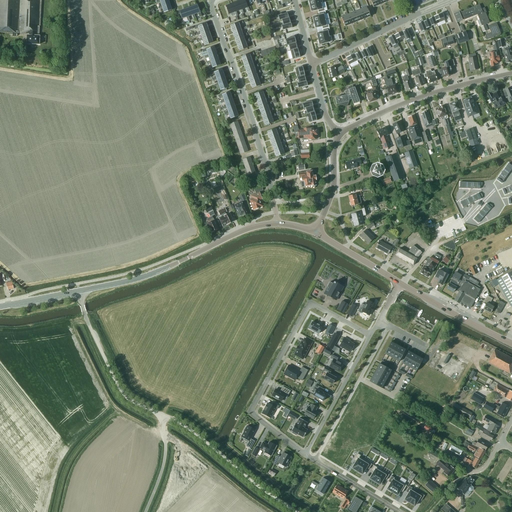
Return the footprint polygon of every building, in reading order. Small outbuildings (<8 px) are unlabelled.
[(33,30),(33,27),(39,27),(40,27),(41,0),(0,0),(0,32),(12,33),(17,33),(20,33),(20,34),(27,34),(27,33),(29,33),(29,30),(33,30)] [(244,0),(242,0),(238,2),(241,10),(242,9),(246,8),(247,7),(244,0)] [(241,10),(238,2),(232,4),(235,12),(236,11),(240,10),(241,10)] [(320,3),(310,6),(311,11),(318,10),(318,13),(325,11),(324,8),(322,8),(320,3)] [(172,10),(170,4),(162,7),(162,6),(158,7),(158,9),(162,8),(164,13),(172,10)] [(235,12),(232,4),(226,6),(229,14),(234,12),(235,12)] [(200,12),(197,5),(191,7),(194,15),(194,14),(198,13),(200,17),(202,16),(200,12)] [(481,9),(480,5),(462,12),(465,20),(477,15),(479,20),(477,21),(479,26),(489,22),(485,13),(486,12),(484,7),(481,9)] [(360,9),(364,19),(370,16),(366,6),(360,9)] [(194,15),(191,7),(185,9),(188,17),(189,16),(192,15),(194,19),(196,18),(194,14),(194,15)] [(188,17),(185,9),(179,11),(182,19),(187,17),(188,21),(190,20),(189,16),(188,17)] [(354,12),(358,21),(364,19),(360,9),(354,12)] [(319,15),(313,17),(314,22),(326,20),(324,14),(326,14),(325,11),(318,13),(319,15)] [(453,14),(456,22),(462,20),(459,11),(453,14)] [(347,14),(351,24),(358,21),(354,12),(347,14)] [(442,13),(434,16),(437,24),(445,20),(442,13)] [(345,26),(351,24),(347,14),(341,17),(345,26)] [(434,17),(429,19),(431,26),(437,24),(434,16),(433,17),(434,17)] [(428,20),(423,21),(426,29),(432,26),(431,26),(429,19),(428,19),(428,20)] [(326,20),(314,22),(316,28),(322,27),(322,29),(329,28),(328,24),(327,25),(326,20)] [(423,21),(417,23),(421,33),(427,30),(426,29),(423,21)] [(240,29),(239,25),(238,23),(231,26),(233,32),(241,29),(240,29)] [(493,36),(500,34),(497,25),(496,23),(492,25),(489,26),(492,33),(485,35),(487,40),(494,37),(493,36)] [(206,24),(198,27),(199,28),(200,32),(200,33),(208,30),(206,24)] [(40,36),(39,36),(39,27),(33,27),(33,30),(29,30),(29,33),(29,35),(27,35),(26,44),(39,44),(40,36)] [(318,33),(317,33),(318,39),(329,36),(327,31),(330,31),(329,28),(322,29),(323,32),(318,33)] [(242,35),(241,31),(241,29),(233,32),(235,38),(243,35),(242,35)] [(210,36),(208,30),(200,33),(201,34),(202,38),(203,39),(210,36)] [(402,31),(405,38),(406,40),(411,38),(406,30),(402,31)] [(402,31),(394,35),(397,42),(405,38),(402,31)] [(455,35),(459,44),(469,41),(465,31),(455,35)] [(244,41),(243,37),(243,35),(235,38),(237,44),(245,41),(244,41)] [(394,35),(388,37),(392,46),(398,43),(397,42),(394,35)] [(213,43),(210,36),(203,39),(203,40),(204,43),(202,44),(203,47),(205,46),(205,45),(213,43)] [(329,36),(318,39),(320,45),(332,42),(331,36),(329,36)] [(294,37),(285,39),(287,45),(288,45),(296,43),(295,37),(294,37)] [(247,48),(245,43),(249,41),(249,39),(244,41),(245,41),(237,44),(239,50),(247,48)] [(216,53),(214,47),(206,50),(206,49),(202,50),(203,53),(207,51),(208,55),(208,56),(216,53)] [(365,49),(368,56),(369,58),(373,56),(369,47),(365,49)] [(298,48),(290,50),(293,59),(300,57),(298,48)] [(360,51),(359,52),(363,58),(363,59),(368,56),(365,49),(360,52),(360,51)] [(387,51),(381,54),(383,59),(389,56),(387,51)] [(488,53),(491,67),(495,66),(495,64),(498,63),(498,61),(499,60),(498,56),(497,56),(496,51),(488,53)] [(354,54),(357,59),(357,61),(358,61),(363,58),(359,52),(355,54),(354,54)] [(218,59),(216,53),(208,56),(208,55),(204,56),(205,58),(209,57),(210,61),(218,59)] [(251,60),(250,56),(254,54),(253,53),(249,54),(241,57),(244,63),(251,61),(251,60)] [(354,54),(346,58),(349,63),(349,65),(357,61),(357,59),(354,54)] [(468,59),(470,71),(478,69),(476,57),(471,58),(469,59),(468,59)] [(415,78),(418,87),(424,85),(421,77),(420,77),(420,74),(423,73),(418,58),(414,60),(417,66),(418,69),(412,71),(413,76),(415,76),(416,78),(415,78)] [(220,65),(218,59),(210,61),(206,62),(207,64),(211,63),(213,68),(220,65)] [(445,76),(445,77),(452,75),(450,69),(451,69),(450,66),(455,65),(453,60),(445,62),(447,67),(443,69),(445,76)] [(253,66),(252,62),(251,61),(244,63),(246,69),(254,67),(253,66)] [(285,66),(283,67),(284,70),(292,68),(291,61),(285,62),(285,66)] [(328,68),(331,78),(337,76),(337,75),(344,71),(342,67),(342,65),(335,69),(335,68),(334,67),(328,68)] [(302,66),(295,68),(297,77),(297,78),(305,76),(302,66)] [(255,72),(254,68),(254,67),(246,69),(248,75),(256,73),(255,72)] [(412,89),(409,80),(409,81),(407,76),(411,75),(409,69),(405,70),(407,75),(402,77),(404,82),(406,90),(412,89)] [(224,75),(222,70),(214,72),(210,73),(211,75),(215,74),(216,77),(216,78),(224,75)] [(426,73),(424,74),(425,78),(428,77),(429,83),(437,81),(434,71),(431,72),(431,71),(430,70),(426,71),(426,72),(426,73)] [(258,78),(256,74),(256,73),(248,75),(250,81),(258,79),(258,78)] [(226,81),(224,75),(216,78),(216,77),(212,79),(213,81),(217,80),(218,83),(218,84),(226,81)] [(370,78),(373,87),(374,90),(367,93),(368,94),(366,94),(368,101),(370,101),(377,99),(375,92),(378,91),(376,86),(377,86),(374,76),(370,78)] [(392,94),(388,79),(387,77),(383,78),(385,85),(386,86),(387,87),(385,87),(388,95),(392,94)] [(388,79),(392,94),(398,92),(396,84),(393,85),(392,84),(393,84),(391,78),(388,79)] [(260,85),(258,80),(258,79),(250,81),(252,88),(260,85)] [(228,88),(226,81),(218,84),(218,83),(214,85),(215,87),(219,85),(220,90),(222,90),(226,88),(228,88)] [(347,105),(348,103),(348,102),(349,101),(348,100),(352,99),(353,104),(360,102),(355,87),(354,87),(353,85),(348,87),(349,89),(345,90),(346,95),(335,98),(337,104),(338,104),(341,105),(344,105),(346,106),(347,105)] [(232,98),(230,92),(222,95),(222,94),(218,96),(219,98),(223,96),(224,100),(224,101),(232,98)] [(264,97),(263,93),(262,92),(255,94),(257,101),(265,98),(264,97)] [(493,94),(491,92),(487,94),(490,99),(492,102),(493,102),(497,110),(507,104),(503,96),(500,98),(497,92),(493,94)] [(475,101),(473,102),(472,97),(463,100),(465,106),(464,106),(467,117),(479,113),(475,101)] [(234,104),(232,98),(224,101),(224,100),(220,101),(221,104),(225,102),(226,106),(226,107),(234,104)] [(266,103),(265,99),(265,98),(257,101),(259,107),(267,104),(266,103)] [(456,101),(455,101),(454,102),(453,103),(449,104),(455,121),(461,119),(458,109),(459,109),(457,101),(456,101)] [(236,110),(234,104),(226,107),(226,106),(222,107),(223,109),(227,108),(228,112),(228,113),(236,110)] [(268,109),(267,105),(267,104),(259,107),(261,113),(269,110),(268,109)] [(446,119),(445,116),(447,115),(444,106),(439,107),(445,125),(446,128),(448,133),(451,132),(448,124),(447,119),(446,118),(446,119)] [(445,125),(439,107),(439,108),(435,109),(437,114),(438,118),(440,117),(442,120),(441,120),(442,126),(444,125),(445,129),(446,128),(445,125)] [(238,116),(236,110),(228,113),(228,112),(224,113),(225,115),(229,114),(230,119),(238,116)] [(271,115),(269,111),(269,110),(261,113),(263,119),(271,116),(271,115)] [(427,113),(426,111),(422,112),(423,115),(421,115),(425,125),(425,126),(425,127),(425,128),(426,128),(427,128),(432,127),(432,126),(434,125),(432,120),(431,121),(429,113),(427,113)] [(315,112),(307,114),(309,122),(317,120),(315,112)] [(416,123),(414,115),(409,116),(410,121),(411,126),(408,127),(412,140),(422,137),(417,122),(416,123)] [(273,122),(271,117),(271,116),(263,119),(265,125),(273,122)] [(393,124),(397,134),(404,131),(400,120),(393,124)] [(240,129),(238,121),(230,124),(232,131),(240,129)] [(381,138),(385,149),(391,147),(387,135),(389,134),(385,127),(377,131),(381,138)] [(304,130),(298,130),(299,138),(303,138),(303,140),(308,140),(317,139),(317,135),(317,134),(317,130),(314,131),(313,128),(304,129),(304,130)] [(465,131),(471,147),(479,144),(473,128),(465,131)] [(235,139),(243,136),(240,129),(232,131),(235,139)] [(277,135),(276,131),(275,129),(268,132),(270,138),(278,135),(277,135)] [(422,133),(427,147),(431,146),(429,142),(430,141),(427,131),(422,133)] [(279,141),(278,137),(278,135),(270,138),(272,144),(280,141),(279,141)] [(238,147),(246,144),(243,136),(235,139),(238,147)] [(396,138),(399,148),(407,145),(404,136),(396,138)] [(282,147),(280,143),(280,141),(272,144),(274,150),(282,147)] [(246,144),(238,147),(240,154),(248,151),(246,144)] [(284,154),(282,149),(282,147),(274,150),(276,157),(284,154)] [(309,150),(300,150),(300,153),(301,158),(310,158),(309,153),(309,150)] [(409,169),(418,166),(412,150),(404,153),(409,169)] [(386,158),(388,162),(394,181),(402,178),(403,179),(404,178),(395,154),(386,158)] [(252,156),(243,159),(248,174),(257,172),(252,156)] [(347,170),(358,167),(357,166),(361,165),(360,159),(352,161),(345,163),(347,170)] [(507,166),(498,178),(503,181),(511,169),(511,165),(509,163),(507,166)] [(381,167),(377,165),(374,167),(373,170),(374,174),(377,175),(380,174),(382,170),(381,167)] [(207,177),(221,173),(219,167),(206,171),(207,177)] [(313,176),(312,171),(307,171),(307,172),(298,173),(299,178),(301,177),(302,182),(301,182),(302,187),(311,186),(312,187),(315,187),(316,185),(316,180),(316,175),(313,176)] [(381,180),(383,185),(392,182),(390,177),(381,180)] [(220,191),(225,201),(228,199),(224,189),(220,191)] [(255,209),(255,210),(257,209),(257,208),(263,206),(261,200),(262,200),(260,192),(251,195),(252,198),(250,199),(253,210),(255,209)] [(360,196),(356,196),(356,194),(349,196),(351,202),(350,202),(351,205),(352,206),(357,204),(358,206),(362,205),(360,196)] [(477,194),(460,202),(463,207),(479,200),(477,194)] [(245,206),(243,202),(236,205),(237,210),(239,216),(240,216),(241,217),(242,216),(242,215),(244,214),(244,216),(248,214),(245,206)] [(485,205),(473,219),(478,223),(490,209),(485,205)] [(213,212),(211,206),(205,209),(207,213),(208,212),(211,217),(207,219),(209,223),(207,223),(207,225),(207,226),(208,226),(211,232),(218,228),(212,216),(215,215),(213,212)] [(369,214),(367,207),(362,208),(363,213),(361,214),(361,212),(352,214),(355,226),(364,224),(362,216),(369,214)] [(225,208),(219,211),(221,215),(222,214),(223,216),(219,218),(223,226),(233,222),(232,219),(233,218),(230,213),(226,215),(225,213),(227,212),(225,208)] [(375,238),(367,230),(361,235),(369,243),(375,238)] [(375,247),(388,254),(392,247),(379,240),(375,247)] [(415,254),(410,251),(408,254),(399,249),(394,257),(404,262),(403,263),(408,266),(409,265),(412,267),(417,257),(415,255),(415,254)] [(441,256),(435,253),(434,256),(433,255),(431,259),(428,258),(424,266),(420,273),(428,277),(431,272),(432,273),(436,265),(431,262),(432,260),(437,263),(441,256)] [(436,274),(434,278),(438,280),(437,283),(442,286),(448,275),(438,269),(436,274)] [(511,271),(497,281),(511,307),(511,306),(511,271)] [(452,279),(450,283),(455,286),(456,285),(458,286),(461,281),(459,279),(461,277),(454,273),(451,278),(452,279)] [(460,302),(470,308),(475,300),(475,299),(480,290),(479,289),(480,287),(463,277),(461,281),(458,286),(456,285),(455,286),(450,283),(449,283),(446,288),(453,292),(455,290),(459,292),(454,300),(459,303),(460,302)] [(343,287),(334,282),(333,284),(329,282),(327,287),(324,294),(336,300),(343,287)] [(485,300),(484,301),(485,302),(484,302),(486,303),(483,309),(489,313),(494,306),(489,304),(492,298),(488,296),(484,299),(485,300)] [(348,304),(342,301),(337,310),(343,313),(348,304)] [(373,308),(375,305),(368,301),(365,305),(362,303),(357,311),(361,313),(362,312),(369,315),(371,311),(372,312),(373,309),(373,308)] [(309,328),(318,334),(322,327),(319,325),(317,324),(312,322),(309,328)] [(332,326),(330,324),(326,331),(328,333),(331,334),(335,327),(332,326)] [(332,338),(327,346),(332,349),(337,340),(332,338)] [(340,346),(350,352),(354,344),(348,341),(348,340),(344,338),(340,346)] [(301,342),(295,354),(302,358),(303,359),(305,355),(312,343),(306,339),(303,343),(302,343),(301,342)] [(388,356),(395,343),(391,341),(384,354),(388,356)] [(392,358),(398,345),(395,343),(388,356),(392,358)] [(395,360),(402,347),(398,345),(392,358),(395,360)] [(406,349),(402,347),(395,360),(399,362),(406,349)] [(511,358),(495,349),(488,362),(511,375),(510,377),(511,377),(511,358)] [(405,365),(412,353),(409,351),(402,363),(405,365)] [(409,367),(416,355),(412,353),(405,365),(409,367)] [(333,359),(330,366),(339,371),(343,364),(337,361),(338,358),(332,355),(330,358),(333,359)] [(412,369),(419,357),(416,355),(409,367),(412,369)] [(416,371),(423,359),(419,357),(412,369),(416,371)] [(379,363),(379,364),(377,367),(390,374),(392,370),(379,363)] [(295,380),(296,378),(302,381),(308,370),(302,367),(300,370),(296,368),(295,369),(288,365),(284,374),(295,380)] [(390,374),(377,367),(375,371),(388,378),(390,374)] [(472,370),(469,376),(473,378),(472,379),(476,381),(477,378),(474,376),(476,373),(472,370)] [(388,378),(375,371),(373,374),(386,381),(388,378)] [(327,373),(324,379),(333,383),(336,378),(330,374),(327,373)] [(386,381),(373,374),(371,378),(384,384),(386,381)] [(384,384),(371,378),(369,381),(382,388),(384,384)] [(502,397),(511,401),(511,392),(497,384),(494,391),(503,396),(502,397)] [(315,391),(313,395),(323,401),(327,394),(319,390),(321,387),(316,385),(313,390),(315,391)] [(280,392),(275,389),(272,395),(281,400),(283,396),(286,398),(290,391),(282,386),(280,390),(281,390),(280,392)] [(474,393),(470,399),(480,404),(483,398),(474,393)] [(495,405),(487,401),(483,407),(491,412),(494,407),(498,410),(496,413),(503,417),(509,407),(502,403),(500,407),(496,404),(495,405)] [(279,406),(273,403),(272,405),(268,403),(266,406),(265,406),(263,410),(264,410),(262,413),(270,418),(276,408),(277,409),(279,406)] [(473,413),(471,412),(455,403),(452,408),(470,418),(473,413)] [(309,408),(308,407),(304,413),(313,419),(317,412),(314,410),(315,409),(317,407),(312,404),(309,408)] [(494,434),(499,426),(493,423),(494,421),(485,416),(483,420),(488,423),(487,425),(489,426),(488,427),(489,427),(487,430),(494,434)] [(307,422),(299,418),(296,423),(295,423),(291,431),(292,431),(291,433),(296,435),(296,434),(303,437),(307,429),(303,428),(307,422)] [(255,430),(247,425),(247,426),(245,426),(243,430),(244,432),(241,436),(248,441),(246,445),(251,448),(254,441),(250,439),(255,430)] [(490,440),(491,441),(493,436),(488,434),(489,432),(481,428),(479,431),(482,433),(481,436),(489,441),(490,440)] [(480,447),(485,450),(488,445),(479,440),(477,444),(473,442),(472,444),(475,446),(476,445),(480,447)] [(276,445),(269,442),(267,444),(262,441),(259,448),(264,450),(263,452),(270,455),(276,445)] [(468,448),(474,452),(475,451),(477,447),(475,446),(470,444),(468,448)] [(452,445),(449,450),(460,456),(462,451),(452,445)] [(255,447),(252,454),(256,457),(260,449),(255,447)] [(486,451),(480,448),(477,452),(476,452),(474,456),(481,460),(486,451)] [(286,463),(290,457),(283,453),(280,459),(276,457),(273,463),(277,465),(278,463),(285,467),(287,464),(286,463)] [(356,462),(352,468),(357,471),(364,460),(360,457),(361,455),(357,453),(353,460),(356,462)] [(471,461),(468,459),(466,463),(476,469),(480,461),(473,457),(471,461)] [(450,465),(441,458),(436,464),(444,471),(443,472),(449,477),(455,469),(450,465)] [(364,460),(357,471),(362,474),(366,468),(369,469),(372,464),(364,460)] [(373,472),(370,478),(372,480),(375,481),(382,470),(374,465),(371,471),(373,472)] [(382,470),(375,481),(380,484),(383,478),(386,480),(389,475),(382,470)] [(391,483),(387,489),(392,492),(399,481),(391,476),(388,481),(391,483)] [(472,486),(470,484),(474,480),(469,477),(467,480),(465,478),(457,488),(464,495),(468,490),(470,491),(471,491),(473,489),(473,487),(471,486),(472,486)] [(316,489),(323,494),(331,482),(330,482),(323,478),(316,489)] [(399,481),(392,492),(397,495),(400,491),(402,492),(407,485),(399,481)] [(429,481),(425,485),(432,492),(437,487),(429,481)] [(337,485),(333,492),(343,498),(347,491),(337,485)] [(408,493),(404,499),(410,503),(415,493),(416,492),(411,489),(412,488),(409,486),(406,491),(408,493)] [(415,493),(410,503),(415,506),(419,499),(421,501),(424,495),(421,494),(420,496),(415,493)] [(355,496),(347,509),(351,511),(352,509),(356,511),(362,501),(362,502),(363,501),(355,496)]
